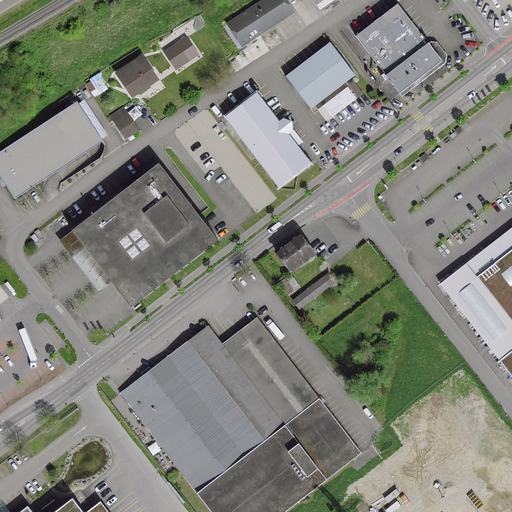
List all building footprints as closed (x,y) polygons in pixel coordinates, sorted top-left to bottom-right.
[(291,12),(283,0),(265,0),(236,19),(249,40),(291,12)] [(429,45),(427,44),(397,4),(354,36),(399,94),(441,62),(442,56),(434,46),(429,45)] [(185,38),(164,52),(170,61),(190,47),(185,38)] [(329,43),(285,77),(310,109),(354,75),(329,43)] [(116,74),(131,96),(155,80),(140,58),(116,74)] [(225,117),(279,187),(308,164),(285,134),(291,130),(290,123),(283,120),(278,124),(255,94),(225,117)] [(76,103),(55,116),(0,151),(0,177),(14,199),(101,142),(76,103)] [(124,139),(137,130),(123,108),(109,117),(124,139)] [(71,230),(130,307),(217,240),(158,163),(71,230)] [(290,271),(312,254),(298,235),(276,252),(290,271)] [(511,249),(476,277),(511,322),(511,350),(499,361),(511,377),(511,249)] [(328,273),(292,301),(298,309),(334,281),(328,273)] [(210,511),(283,511),(360,453),(357,449),(264,329),(247,342),(239,333),(222,345),(207,326),(204,328),(152,368),(119,393),(210,511)] [(32,511),(28,506),(19,511),(108,511),(101,501),(86,511),(83,511),(73,498),(54,511),(32,511)]
